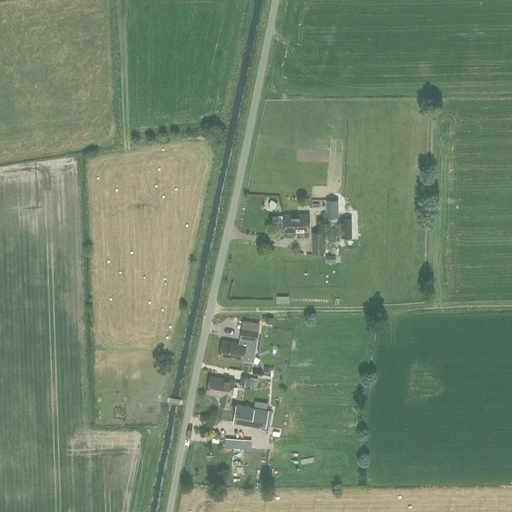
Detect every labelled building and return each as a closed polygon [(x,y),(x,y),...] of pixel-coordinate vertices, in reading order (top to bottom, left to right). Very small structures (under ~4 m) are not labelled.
[(338,217),(338,198),(327,199),(328,218),(338,217)] [(284,216),(284,233),(310,233),(310,215),(284,216)] [(351,217),(342,217),(341,217),(341,237),(342,237),(352,237),(351,217)] [(325,251),(325,231),(312,231),(312,252),(325,251)] [(257,341),(258,332),(243,329),(241,338),(257,341)] [(243,362),(246,346),(223,342),(220,358),(243,362)] [(239,384),(253,386),(254,378),(241,375),(239,384)] [(210,377),(207,394),(231,398),(234,381),(210,377)] [(268,409),(236,403),(234,418),(253,421),(253,420),(266,422),(268,409)] [(241,448),(242,439),(224,438),(224,446),(241,448)]
